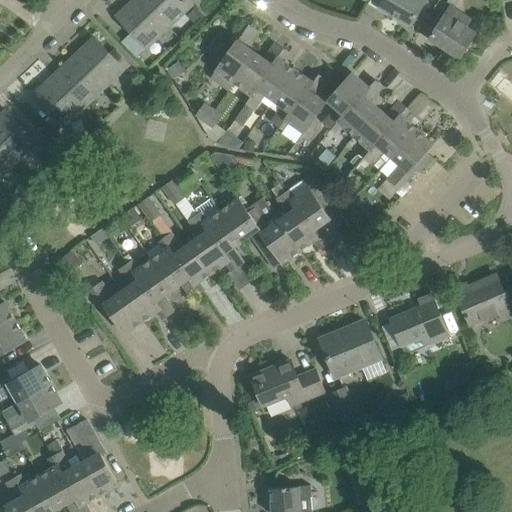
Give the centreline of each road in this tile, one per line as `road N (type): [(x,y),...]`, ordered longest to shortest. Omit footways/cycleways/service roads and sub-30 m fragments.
road 1 (residential): [(221,357),(237,338),(493,235),(511,215)]
road 2 (residential): [(221,357),(194,354),(103,406),(25,273)]
road 3 (residential): [(463,97),(367,36),(278,0)]
